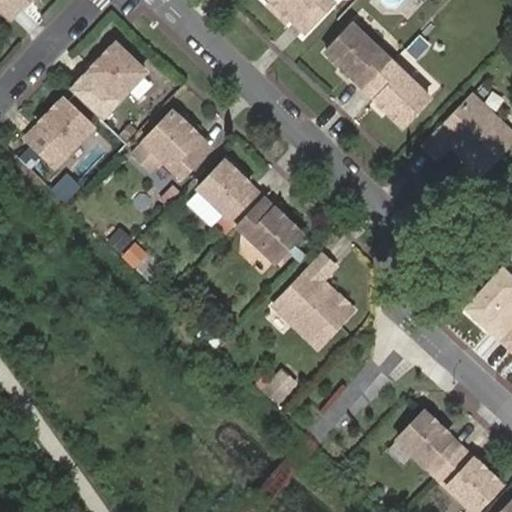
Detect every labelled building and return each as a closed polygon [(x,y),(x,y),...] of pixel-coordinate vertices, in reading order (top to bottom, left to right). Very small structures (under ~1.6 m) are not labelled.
[(0,0),(0,8),(10,17),(26,0),(0,0)] [(333,3),(330,0),(271,0),(305,32),(333,3)] [(391,61),(352,25),(326,52),(365,89),(391,61)] [(61,66),(79,83),(116,44),(98,27),(61,66)] [(415,57),(427,45),(418,36),(406,49),(415,57)] [(148,75),(116,44),(79,83),(111,114),(148,75)] [(429,98),(391,61),(365,89),(403,125),(429,98)] [(511,135),(472,97),(424,146),(436,157),(449,144),(480,174),(511,140),(511,135)] [(95,131),(63,99),(26,139),(58,170),(95,131)] [(209,148),(171,112),(144,141),(181,177),(209,148)] [(151,173),(163,160),(144,141),(131,154),(151,173)] [(224,162),(197,189),(235,226),(262,198),(224,162)] [(77,188),(63,175),(50,188),(64,202),(77,188)] [(300,235),(262,198),(235,226),(274,262),(300,235)] [(117,231),(107,241),(118,253),(128,241),(117,231)] [(134,246),(122,258),(133,269),(145,257),(134,246)] [(324,257),(277,307),(321,348),(355,312),(323,282),(336,269),(324,257)] [(511,278),(501,269),(465,309),(511,350),(511,278)] [(210,329),(203,336),(215,348),(222,340),(210,329)] [(275,404),(293,385),(280,373),(262,392),(275,404)] [(462,448),(423,412),(397,439),(435,475),(462,448)] [(473,511),(500,485),(462,448),(435,475),(473,511)] [(511,511),(511,502),(502,511),(511,511)]
